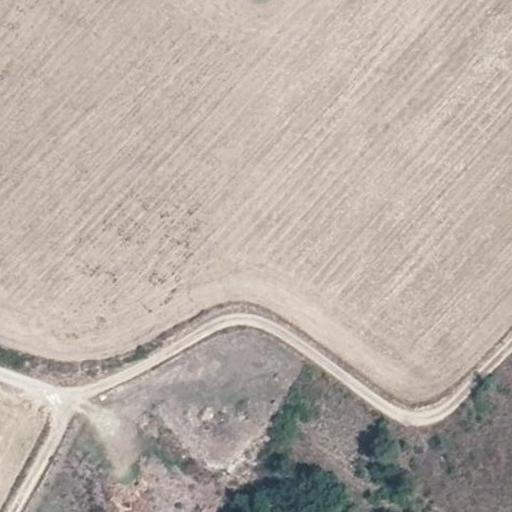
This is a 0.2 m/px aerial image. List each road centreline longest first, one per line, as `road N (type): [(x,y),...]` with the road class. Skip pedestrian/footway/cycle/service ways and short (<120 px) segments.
road 1 (track): [(65,400),(239,317),(277,330),(406,417),(439,415),(511,340)]
road 2 (track): [(17,511),(65,400),(0,368)]
